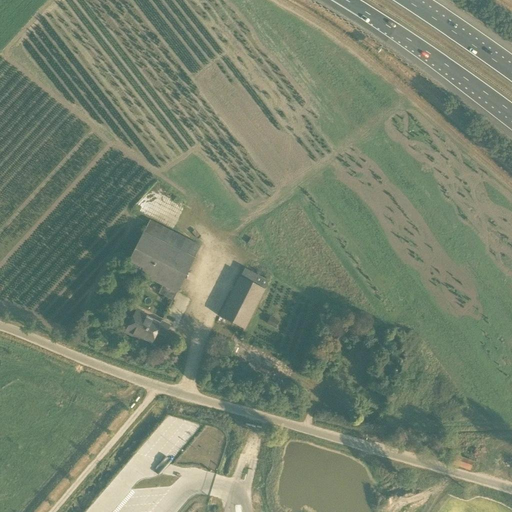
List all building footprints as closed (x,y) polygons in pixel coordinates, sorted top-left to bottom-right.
[(171,299),(199,245),(146,218),(123,263),(162,283),(158,292),(171,299)] [(240,267),(217,316),(244,329),(268,280),(240,267)] [(164,337),(169,323),(131,309),(122,333),(150,343),(154,332),(164,337)] [(336,448),(323,487),(344,495),(358,455),(336,448)] [(474,459),(456,453),(452,465),(470,471),(474,459)] [(370,461),(356,506),(374,511),(376,511),(391,468),(370,461)] [(400,511),(432,511),(449,481),(430,472),(424,484),(414,478),(397,510),(400,511)]
